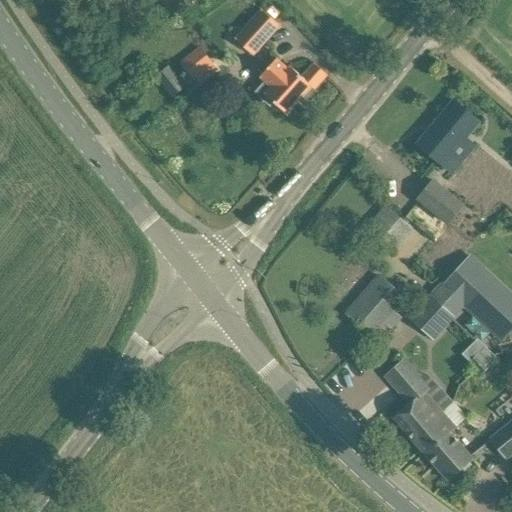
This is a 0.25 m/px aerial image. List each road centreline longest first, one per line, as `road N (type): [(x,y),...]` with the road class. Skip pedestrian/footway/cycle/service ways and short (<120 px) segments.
road 1 (tertiary): [(206,289),(441,0)]
road 2 (tertiary): [(206,289),(0,18)]
road 3 (tertiary): [(419,511),(379,484),(206,289)]
road 4 (tertiary): [(29,511),(206,289)]
